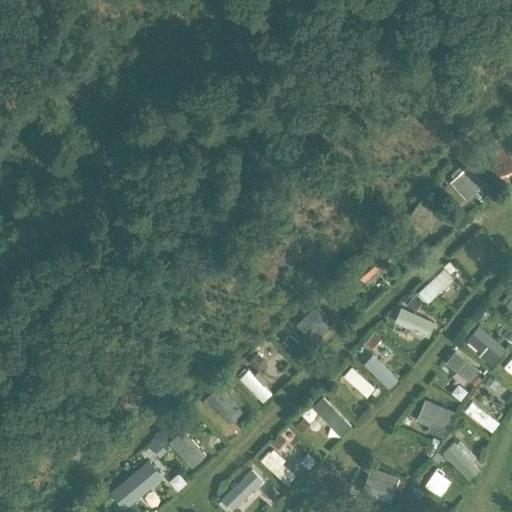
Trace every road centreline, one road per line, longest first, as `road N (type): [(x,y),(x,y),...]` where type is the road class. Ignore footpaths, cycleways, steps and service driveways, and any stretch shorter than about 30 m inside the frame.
road 1 (track): [(511,81),(36,511)]
road 2 (track): [(0,301),(179,382)]
